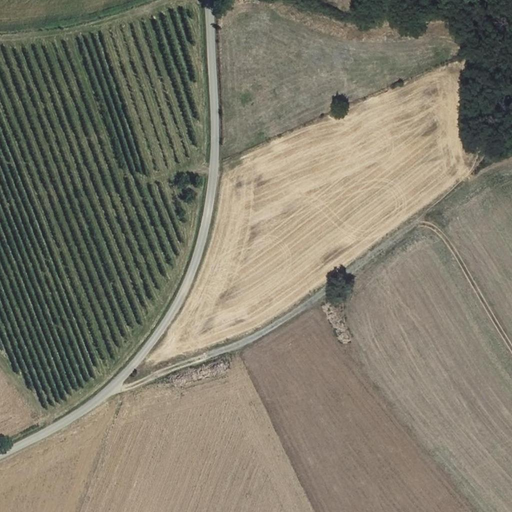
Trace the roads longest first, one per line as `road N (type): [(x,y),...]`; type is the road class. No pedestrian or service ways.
road 1 (unclassified): [(0,455),(112,386),(181,294),(200,247),(213,176),(209,0)]
road 2 (track): [(112,386),(278,321),(354,270),(476,167)]
